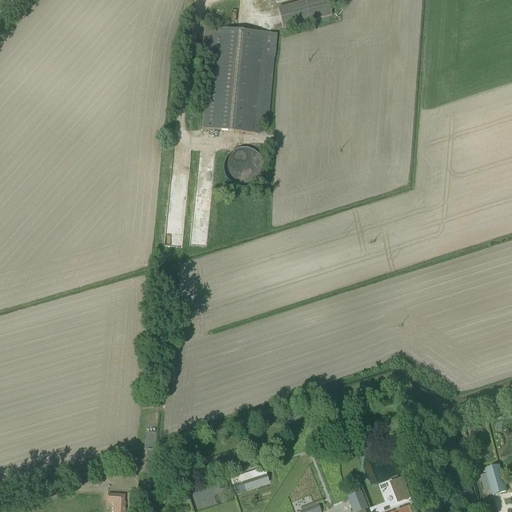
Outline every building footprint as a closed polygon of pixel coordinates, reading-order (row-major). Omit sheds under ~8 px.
[(307,0),(277,8),(283,29),(332,16),(327,0),(307,0)] [(260,125),(268,126),(276,36),(206,30),(207,27),(204,26),(201,58),(209,59),(203,129),(259,134),(260,125)] [(259,177),(259,173),(259,169),(258,166),(256,162),(253,159),(251,157),(246,154),(243,153),(239,153),(235,154),(232,154),(229,156),(225,158),(223,162),(221,165),(220,169),(219,173),(220,177),(221,181),(223,185),(226,188),(228,190),(233,192),(237,193),(239,193),(244,192),(247,192),(250,190),(253,187),(255,185),(258,181),(259,177)] [(491,492),(492,495),(507,492),(500,466),(485,470),(486,474),(479,476),(484,494),(491,492)] [(239,476),(244,491),(269,483),(264,468),(239,476)] [(348,497),(360,492),(358,487),(345,492),(348,497)] [(347,497),(352,511),(359,511),(361,511),(367,509),(360,492),(348,497),(347,497)] [(124,502),(124,495),(107,494),(107,495),(106,495),(106,501),(107,501),(107,503),(114,504),(113,511),(124,511),(126,502),(124,502)] [(322,500),(299,509),(300,511),(298,511),(320,511),(317,504),(323,503),(322,500)]
